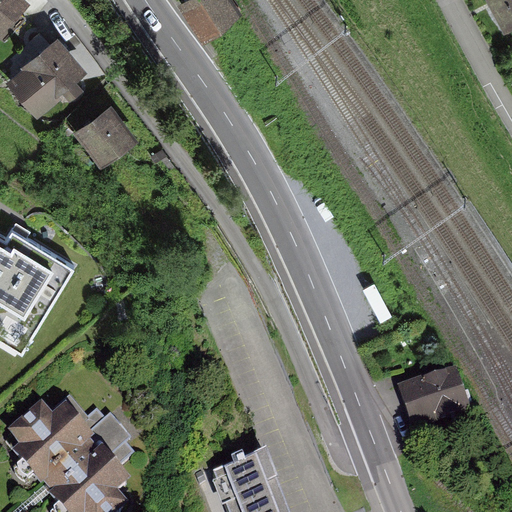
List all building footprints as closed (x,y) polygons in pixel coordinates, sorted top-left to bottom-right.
[(0,0),(0,31),(29,0),(0,0)] [(180,0),(178,2),(204,41),(243,15),(233,0),(180,0)] [(511,0),(487,0),(504,32),(511,28),(511,0)] [(86,70),(58,34),(18,65),(22,70),(10,79),(39,116),(80,85),(75,79),(86,70)] [(112,100),(73,129),(100,166),(140,137),(112,100)] [(7,241),(0,236),(0,340),(22,354),(75,267),(13,230),(7,241)] [(457,370),(398,388),(412,432),(471,414),(457,370)] [(53,420),(42,407),(9,436),(21,450),(16,455),(65,511),(126,511),(130,509),(119,497),(133,485),(120,469),(135,456),(126,445),(131,440),(112,418),(106,422),(96,411),(80,425),(65,409),(53,420)] [(288,511),(268,457),(214,476),(227,511),(288,511)]
